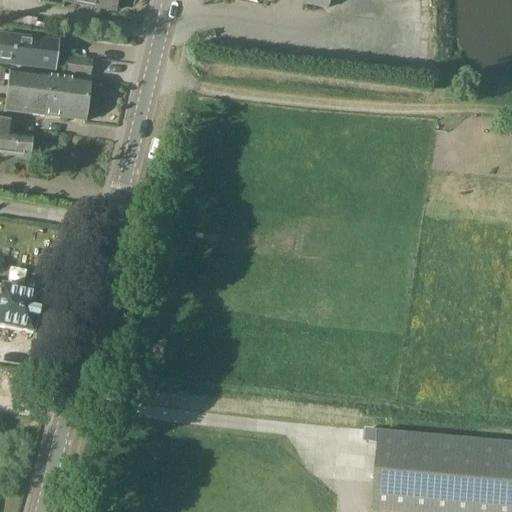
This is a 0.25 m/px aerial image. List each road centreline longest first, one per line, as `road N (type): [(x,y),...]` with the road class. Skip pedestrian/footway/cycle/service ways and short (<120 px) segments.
road 1 (secondary): [(36,511),(168,0)]
road 2 (track): [(511,111),(380,109),(151,79)]
